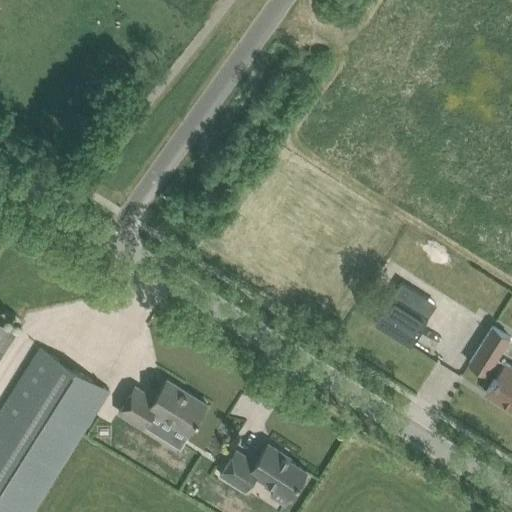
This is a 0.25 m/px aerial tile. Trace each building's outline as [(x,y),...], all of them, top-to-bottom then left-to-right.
[(204,59),(221,34),(212,28),(195,53),(204,59)] [(427,317),(404,302),(394,295),(376,322),(410,344),(427,317)] [(0,357),(6,348),(17,331),(0,319),(0,357)] [(511,408),(511,366),(497,357),(510,336),(493,326),(470,362),(487,373),(488,371),(497,376),(486,392),(488,393),(489,391),(507,402),(506,405),(511,408)] [(0,511),(32,511),(99,406),(110,389),(41,346),(0,411),(0,511)] [(136,386),(125,403),(120,410),(143,425),(153,410),(189,433),(207,403),(167,378),(154,398),(136,386)] [(290,496),(307,469),(289,458),(291,456),(268,442),(256,461),(236,449),(221,474),(246,490),(255,474),(290,496)]
